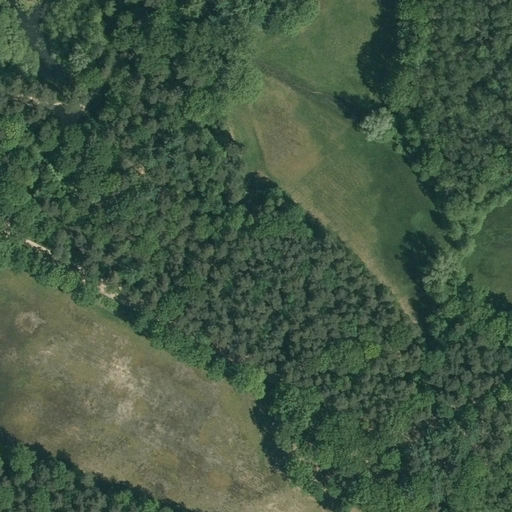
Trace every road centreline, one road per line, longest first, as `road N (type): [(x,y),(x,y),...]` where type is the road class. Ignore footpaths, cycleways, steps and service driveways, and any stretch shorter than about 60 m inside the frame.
road 1 (track): [(511,361),(395,424),(362,422),(0,232)]
road 2 (track): [(168,0),(77,113)]
road 3 (track): [(0,225),(75,118)]
